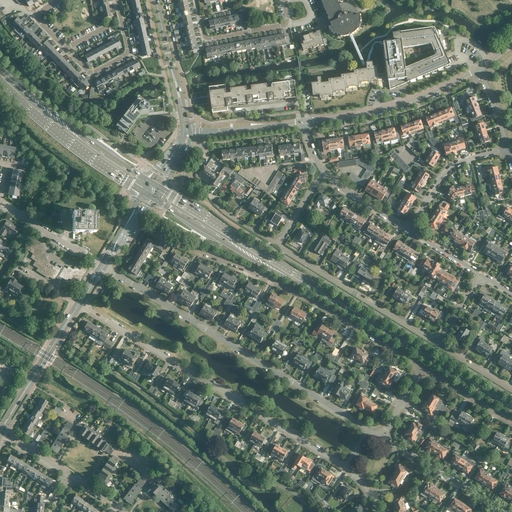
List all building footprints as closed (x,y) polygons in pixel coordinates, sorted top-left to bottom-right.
[(338,5),(336,0),(320,0),(321,1),(323,1),(325,6),(324,7),(327,14),(328,13),(331,19),(329,20),(332,26),(329,27),(330,30),(332,32),(334,34),(335,32),(338,33),(337,35),(338,33),(341,34),(340,36),(343,36),(346,36),(349,35),(349,34),(350,33),(352,34),(354,33),(356,31),(358,28),(357,28),(358,25),(360,26),(360,25),(358,25),(359,22),(361,23),(361,20),(360,17),(359,14),(356,15),(355,13),(357,12),(356,9),(353,7),(351,5),(348,4),(345,3),(342,4),(338,5)] [(181,13),(189,11),(189,8),(194,7),(193,5),(188,6),(180,8),(178,8),(179,13),(181,13)] [(114,10),(110,11),(103,13),(104,19),(111,17),(110,14),(115,12),(114,10)] [(233,16),(236,26),(236,28),(241,27),(238,15),(235,15),(235,11),(232,11),(233,16)] [(236,26),(233,16),(231,16),(230,12),(228,12),(228,17),(231,28),(236,26)] [(231,28),(228,17),(226,17),(225,13),(223,14),(224,18),(226,26),(226,29),(231,28)] [(22,22),(23,21),(25,19),(24,17),(20,21),(17,18),(12,23),(15,25),(12,28),(14,30),(17,27),(22,22)] [(22,22),(17,27),(21,31),(26,27),(22,22)] [(30,31),(26,27),(21,31),(26,36),(30,31)] [(369,53),(366,63),(372,62),(378,75),(388,73),(390,90),(450,65),(435,28),(393,33),(394,41),(391,42),(391,43),(381,44),(381,42),(375,43),(374,44),(372,47),(369,53)] [(281,30),(279,30),(279,35),(281,43),(286,43),(286,44),(289,43),(288,36),(285,37),(285,34),(282,35),(281,30)] [(316,33),(313,34),(317,46),(320,45),(320,46),(324,45),(324,46),(328,45),(325,38),(323,39),(320,30),(316,32),(316,33)] [(30,31),(26,36),(30,40),(35,35),(30,31)] [(37,38),(35,35),(30,40),(34,45),(39,40),(40,38),(43,36),(45,33),(43,31),(40,34),(41,35),(37,38)] [(306,35),(310,48),(313,47),(313,48),(317,47),(317,46),(313,34),(313,32),(309,34),(309,35),(306,36),(306,35)] [(257,39),(256,34),(254,35),(255,39),(255,40),(257,48),(257,51),(262,50),(261,47),(260,39),(257,39)] [(310,48),(306,35),(306,36),(303,37),(303,35),(299,37),(303,51),(307,50),(307,49),(310,48)] [(117,39),(111,42),(115,48),(120,45),(117,39)] [(43,44),(39,40),(34,45),(39,49),(41,47),(40,47),(43,44)] [(43,53),(45,51),(50,46),(46,41),(43,44),(40,47),(41,47),(39,49),(43,53)] [(115,48),(111,42),(106,45),(109,51),(115,48)] [(200,50),(198,49),(197,47),(202,46),(202,44),(197,45),(189,47),(190,52),(197,50),(197,51),(196,53),(198,54),(200,50)] [(109,51),(106,45),(101,48),(104,54),(109,51)] [(50,46),(45,51),(49,56),(55,50),(50,46)] [(101,48),(95,50),(99,57),(104,54),(101,48)] [(55,50),(49,56),(53,60),(59,55),(55,50)] [(99,57),(95,50),(90,53),(93,60),(99,57)] [(63,51),(61,53),(59,55),(53,60),(51,62),(56,66),(58,65),(63,59),(61,56),(64,53),(63,51)] [(93,60),(90,53),(84,56),(88,63),(93,60)] [(69,62),(71,60),(69,58),(66,62),(63,59),(58,65),(62,69),(68,63),(69,62)] [(131,63),(130,61),(128,59),(126,60),(129,64),(125,66),(129,72),(134,69),(131,63)] [(136,60),(131,63),(134,69),(139,66),(136,60)] [(377,77),(377,74),(378,75),(372,62),(366,63),(367,68),(365,69),(354,70),(354,73),(341,75),(342,78),(329,79),(329,82),(321,83),(321,77),(317,78),(318,82),(312,83),(313,95),(317,94),(319,93),(320,96),(323,96),(331,95),(331,94),(334,94),(333,91),(335,91),(336,92),(344,90),(346,89),(346,87),(348,86),(348,87),(356,86),(356,85),(359,85),(358,82),(361,82),(368,81),(371,80),(370,76),(372,76),(373,78),(377,77)] [(72,68),(68,63),(62,69),(66,73),(72,68)] [(123,75),(129,72),(125,66),(120,69),(123,75)] [(72,68),(66,73),(70,78),(76,72),(72,68)] [(78,74),(81,70),(80,69),(78,70),(76,72),(70,78),(75,82),(81,76),(78,74)] [(123,75),(120,69),(115,71),(118,77),(123,75)] [(115,71),(110,74),(113,80),(118,77),(115,71)] [(110,74),(104,77),(108,83),(113,80),(110,74)] [(78,88),(79,86),(88,77),(87,76),(83,79),(81,76),(75,82),(73,83),(78,88)] [(88,77),(79,86),(84,91),(89,85),(87,82),(90,79),(88,77)] [(108,83),(104,77),(99,80),(102,86),(108,83)] [(102,86),(99,80),(94,83),(97,89),(102,86)] [(209,87),(213,113),(228,111),(228,107),(233,107),(233,105),(237,104),(240,103),(240,104),(248,104),(248,105),(254,104),(254,103),(269,101),(269,102),(275,101),(275,99),(279,98),(279,100),(297,97),(295,80),(226,89),(225,85),(209,87)] [(467,107),(468,107),(468,106),(476,103),(474,97),(471,94),(466,96),(465,100),(467,104),(466,104),(467,107)] [(134,103),(115,126),(117,127),(116,129),(120,131),(121,130),(127,135),(131,131),(129,130),(139,118),(143,117),(144,115),(144,114),(164,112),(163,110),(165,110),(164,104),(163,104),(162,99),(149,101),(147,103),(139,97),(136,100),(134,103)] [(479,109),(476,103),(468,106),(468,107),(469,110),(468,110),(470,113),(471,113),(470,112),(479,109)] [(454,117),(451,108),(444,111),(448,120),(449,120),(448,119),(452,117),(452,118),(454,117),(457,125),(455,126),(456,128),(461,125),(457,115),(454,117)] [(481,115),(479,109),(470,112),(471,113),(472,115),(471,116),(472,119),(481,115)] [(446,121),(448,120),(444,111),(438,113),(442,121),(445,120),(446,121)] [(442,121),(438,113),(432,116),(436,124),(439,122),(440,123),(442,122),(442,121)] [(436,124),(432,116),(426,118),(429,127),(433,125),(433,126),(436,125),(436,124)] [(414,122),(417,133),(424,131),(423,130),(420,120),(414,122)] [(407,124),(410,134),(411,135),(417,133),(414,122),(407,124)] [(485,129),(483,122),(472,126),(473,129),(476,128),(477,131),(476,132),(485,129)] [(408,135),(410,134),(407,124),(401,126),(402,130),(398,131),(400,136),(404,135),(407,134),(408,135)] [(389,139),(389,138),(393,137),(393,139),(396,138),(396,140),(400,139),(398,132),(395,133),(394,128),(387,130),(389,139)] [(478,138),(487,135),(485,129),(476,132),(477,135),(478,134),(479,137),(478,138)] [(390,141),(389,138),(389,139),(387,130),(381,131),(383,140),(383,141),(384,142),(390,141)] [(383,140),(381,131),(374,133),(376,142),(380,141),(381,142),(383,141),(383,140)] [(362,135),(363,145),(363,144),(367,143),(367,144),(370,144),(368,134),(362,135)] [(360,146),(363,145),(362,135),(355,136),(356,146),(357,146),(357,145),(360,145),(360,146)] [(487,135),(478,138),(479,141),(480,141),(481,144),(484,143),(485,146),(490,145),(489,141),(487,135)] [(356,146),(355,136),(348,137),(350,146),(350,150),(357,149),(356,146)] [(459,150),(466,148),(463,139),(462,137),(460,138),(460,140),(457,141),(459,150)] [(337,148),(341,147),(341,149),(344,148),(342,138),(336,139),(337,148)] [(453,152),(459,150),(457,141),(456,138),(449,140),(450,143),(453,152)] [(323,153),(330,152),(330,150),(330,149),(329,140),(317,142),(318,148),(322,147),(323,153)] [(446,154),(453,152),(450,143),(444,144),(446,154)] [(304,161),(303,153),(302,153),(301,149),(300,149),(300,144),(292,145),(294,154),(298,154),(299,162),(304,161)] [(264,146),(266,155),(273,154),(272,145),(264,146)] [(294,154),(292,145),(285,146),(286,155),(294,154)] [(9,147),(3,146),(1,156),(7,157),(9,147)] [(251,156),(258,155),(257,146),(250,147),(251,156)] [(258,155),(266,155),(264,146),(257,146),(258,155)] [(286,155),(285,146),(278,146),(279,156),(286,155)] [(16,148),(9,147),(7,157),(14,158),(16,148)] [(244,157),(251,156),(250,147),(243,148),(244,157)] [(243,148),(236,149),(237,158),(237,161),(244,160),(244,157),(243,148)] [(230,159),(237,158),(236,149),(229,150),(229,154),(230,159)] [(220,163),(222,160),(230,159),(229,154),(229,150),(221,151),(222,158),(221,158),(219,162),(220,163)] [(429,156),(437,161),(440,156),(432,150),(429,156)] [(433,167),(437,161),(429,156),(425,162),(433,167)] [(212,181),(215,176),(216,175),(208,168),(208,167),(204,164),(201,168),(202,168),(199,173),(204,176),(212,181)] [(367,170),(372,173),(375,168),(370,164),(367,170)] [(216,175),(215,176),(212,181),(211,183),(217,187),(223,178),(222,177),(224,174),(230,177),(230,176),(232,174),(234,171),(224,165),(217,175),(216,175)] [(494,167),(494,165),(481,168),(482,173),(487,171),(487,172),(488,172),(490,177),(498,174),(499,174),(498,169),(497,169),(497,167),(494,167)] [(303,175),(302,168),(296,169),(293,170),(293,172),(293,173),(296,173),(297,176),(295,180),(301,184),(302,183),(306,183),(305,176),(305,175),(303,175)] [(11,175),(22,177),(22,176),(23,171),(12,169),(11,175)] [(241,185),(244,181),(243,180),(244,179),(234,171),(232,174),(235,176),(234,178),(236,179),(229,189),(234,193),(241,185)] [(426,181),(429,176),(430,175),(422,171),(418,176),(426,181)] [(500,181),(498,174),(490,177),(489,177),(489,180),(491,180),(491,183),(500,181)] [(10,182),(21,184),(22,177),(11,175),(11,176),(10,182)] [(415,182),(423,187),(426,181),(418,176),(415,182)] [(298,189),(301,184),(295,180),(291,185),(298,189)] [(370,195),(377,184),(371,180),(366,189),(367,190),(366,192),(369,193),(370,194),(370,195)] [(223,193),(230,183),(227,181),(220,191),(223,193)] [(492,189),(502,187),(500,181),(491,183),(490,183),(490,184),(490,186),(489,187),(490,190),(492,189)] [(9,188),(20,190),(21,184),(10,182),(9,188)] [(419,193),(423,187),(415,182),(411,188),(419,193)] [(267,189),(272,193),(275,187),(270,184),(268,187),(267,189)] [(375,198),(382,187),(377,184),(370,195),(371,193),(373,194),(372,195),(374,197),(374,196),(376,197),(375,198)] [(462,187),(464,196),(464,197),(471,195),(471,197),(476,196),(474,184),(462,187)] [(241,185),(234,193),(239,197),(240,195),(243,196),(245,193),(248,195),(249,195),(250,195),(252,191),(253,190),(252,190),(253,190),(249,187),(248,190),(241,185)] [(288,190),(295,195),(298,189),(291,185),(288,190)] [(382,187),(375,198),(376,198),(377,196),(378,197),(377,199),(379,200),(380,199),(381,201),(384,196),(387,198),(392,190),(389,188),(387,191),(382,187)] [(454,189),(451,187),(446,195),(453,199),(454,199),(454,198),(458,197),(458,199),(458,196),(456,189),(454,189)] [(456,189),(458,196),(458,199),(462,198),(461,197),(464,196),(462,187),(456,189)] [(502,189),(502,187),(492,189),(493,192),(494,192),(495,196),(496,198),(497,198),(499,194),(503,193),(504,193),(505,191),(504,190),(503,189),(502,189)] [(19,196),(20,190),(9,188),(8,195),(19,196)] [(295,195),(288,190),(286,193),(284,192),(282,194),(292,200),(295,195)] [(404,199),(412,203),(416,198),(408,193),(404,199)] [(292,200),(282,194),(280,197),(283,199),(281,201),(288,205),(292,200)] [(325,206),(330,199),(321,194),(314,206),(318,208),(321,204),(325,206)] [(255,212),(259,204),(256,202),(257,200),(254,199),(248,208),(255,212)] [(409,209),(412,203),(404,199),(401,204),(409,209)] [(333,212),(338,204),(334,202),(329,209),(333,212)] [(397,202),(396,204),(394,208),(405,215),(409,209),(401,204),(397,202)] [(439,206),(435,212),(444,218),(446,214),(445,213),(449,206),(444,203),(441,208),(439,206)] [(259,204),(255,212),(261,216),(265,208),(259,204)] [(508,220),(511,212),(511,210),(508,207),(502,216),(508,220)] [(349,211),(344,208),(339,216),(341,218),(340,220),(343,222),(345,219),(349,211)] [(281,217),(283,214),(274,209),(271,214),(274,216),(271,222),(277,226),(282,218),(281,217)] [(350,222),(354,214),(349,211),(345,219),(348,221),(347,222),(349,223),(350,222)] [(96,214),(89,214),(86,214),(86,212),(82,212),(82,213),(73,213),(72,232),(95,232),(96,214)] [(440,224),(444,218),(435,212),(431,218),(440,224)] [(354,226),(360,218),(354,214),(350,222),(353,224),(353,225),(354,226)] [(360,218),(354,226),(355,226),(354,228),(359,231),(365,221),(360,218)] [(440,224),(431,218),(428,224),(427,226),(430,228),(431,227),(435,229),(438,225),(439,226),(440,224)] [(14,237),(19,230),(12,225),(13,225),(7,221),(2,228),(2,229),(0,231),(0,234),(4,237),(7,232),(14,237)] [(370,224),(364,234),(370,237),(371,235),(376,228),(374,226),(374,225),(371,224),(371,225),(370,224)] [(296,237),(295,239),(302,243),(305,237),(310,240),(314,234),(309,231),(308,233),(301,228),(296,237)] [(381,231),(376,228),(371,235),(375,237),(374,238),(376,239),(381,231)] [(447,229),(444,234),(449,237),(448,237),(454,241),(459,233),(459,232),(456,230),(456,231),(453,230),(452,232),(447,229)] [(380,244),(381,243),(386,234),(381,231),(376,239),(375,241),(380,244)] [(461,235),(459,233),(454,241),(459,244),(464,236),(465,235),(462,234),(461,235)] [(385,248),(386,246),(392,237),(386,234),(381,243),(380,244),(385,248)] [(467,238),(464,236),(459,244),(461,245),(461,247),(464,249),(470,239),(467,237),(467,238)] [(472,240),(473,238),(471,237),(470,239),(464,249),(466,250),(467,249),(470,251),(471,250),(473,251),(474,249),(473,247),(475,243),(472,241),(473,240),(472,240)] [(142,246),(150,252),(153,248),(161,253),(163,249),(153,242),(153,241),(148,238),(147,241),(146,241),(142,246)] [(493,242),(486,238),(483,243),(487,246),(484,251),(486,253),(485,254),(489,256),(495,245),(492,243),(493,242)] [(322,255),(328,245),(321,241),(314,251),(322,255)] [(397,255),(398,253),(399,252),(403,245),(398,241),(393,249),(397,251),(395,253),(397,255)] [(403,245),(399,252),(402,254),(401,255),(403,256),(404,255),(409,248),(403,245)] [(501,248),(496,245),(495,245),(489,256),(494,260),(500,250),(501,248)] [(147,257),(150,252),(142,246),(139,252),(147,257)] [(409,260),(414,251),(409,248),(404,255),(407,257),(407,258),(409,260)] [(337,264),(343,254),(337,250),(330,260),(337,264)] [(506,254),(500,250),(494,260),(497,261),(496,262),(502,265),(503,262),(502,261),(506,254)] [(414,251),(409,260),(409,259),(413,261),(412,262),(414,263),(419,255),(414,251)] [(143,263),(147,257),(139,252),(135,258),(143,263)] [(182,258),(176,254),(175,256),(173,255),(169,261),(174,264),(175,263),(178,265),(182,258)] [(343,254),(337,264),(337,265),(343,269),(349,259),(343,255),(343,254)] [(140,269),(143,263),(135,258),(131,264),(140,269)] [(184,259),(182,258),(178,265),(184,268),(189,260),(185,258),(184,259)] [(428,273),(435,262),(434,262),(428,258),(426,262),(423,260),(420,266),(423,268),(422,269),(428,272),(427,273),(428,273)] [(362,281),(368,271),(370,268),(361,262),(355,272),(356,272),(357,273),(355,276),(362,281)] [(432,278),(440,265),(435,262),(428,273),(431,275),(430,276),(432,278)] [(136,275),(140,269),(131,264),(128,270),(136,275)] [(201,264),(196,272),(195,273),(201,277),(203,275),(207,268),(201,264)] [(440,265),(432,278),(433,277),(438,280),(444,272),(440,270),(441,269),(439,268),(440,265)] [(207,268),(203,275),(208,278),(213,270),(210,268),(209,269),(207,268)] [(373,274),(368,271),(362,281),(367,284),(369,280),(374,284),(375,283),(378,285),(382,279),(378,277),(379,276),(373,273),(373,274)] [(444,272),(438,280),(439,280),(437,283),(440,284),(441,282),(444,284),(450,275),(444,272)] [(227,284),(231,277),(225,273),(220,282),(223,284),(224,282),(227,284)] [(401,274),(399,273),(393,278),(397,281),(401,274)] [(456,279),(450,275),(443,286),(452,292),(458,282),(455,280),(456,279)] [(231,277),(227,284),(232,288),(237,279),(234,277),(233,278),(231,277)] [(11,293),(16,284),(17,281),(11,278),(4,290),(6,291),(7,290),(11,293)] [(162,291),(167,282),(161,278),(156,287),(162,291)] [(167,282),(162,291),(168,294),(173,286),(167,282)] [(251,294),(255,286),(249,282),(244,291),(247,293),(247,292),(251,294)] [(16,284),(11,293),(13,294),(14,293),(19,296),(21,293),(19,291),(22,287),(16,284)] [(255,286),(251,294),(257,298),(262,289),(258,286),(258,287),(255,286)] [(422,298),(427,288),(424,286),(418,295),(422,298)] [(399,300),(404,292),(398,288),(393,296),(399,300)] [(184,304),(189,296),(190,294),(184,290),(178,301),(184,304)] [(412,297),(404,292),(399,300),(405,304),(407,300),(408,301),(410,299),(411,300),(412,297)] [(273,306),(278,297),(273,294),(267,302),(273,306)] [(490,298),(485,295),(482,299),(481,298),(479,301),(480,302),(479,303),(485,307),(490,298)] [(189,296),(184,304),(190,308),(195,299),(189,296)] [(284,301),(278,297),(273,306),(279,309),(284,301)] [(491,310),(493,306),(496,302),(490,298),(485,307),(491,310)] [(231,301),(227,307),(225,311),(228,313),(234,304),(231,301)] [(253,312),(259,303),(256,301),(253,305),(250,310),(251,311),(253,312)] [(497,314),(500,309),(502,305),(496,302),(493,306),(491,310),(497,314)] [(206,317),(212,307),(206,303),(200,314),(206,317)] [(259,303),(253,312),(254,313),(256,314),(262,305),(259,303)] [(427,307),(424,305),(422,309),(425,311),(424,311),(421,310),(419,313),(423,315),(422,316),(422,317),(423,318),(425,317),(426,317),(428,318),(433,310),(427,307)] [(502,305),(500,309),(497,314),(497,313),(500,315),(500,316),(503,317),(508,309),(502,305)] [(212,307),(206,317),(212,321),(218,311),(212,307)] [(296,319),(301,311),(295,307),(290,315),(296,319)] [(433,310),(428,318),(434,322),(434,321),(437,323),(439,320),(438,319),(441,315),(439,314),(438,313),(439,313),(439,311),(434,308),(433,310)] [(301,311),(296,319),(302,323),(307,314),(301,311)] [(254,313),(251,319),(250,321),(253,323),(258,315),(256,314),(254,313)] [(230,328),(235,320),(229,316),(224,325),(230,328)] [(481,328),(484,323),(481,321),(481,322),(477,320),(471,317),(469,320),(479,326),(478,327),(481,328)] [(235,320),(230,328),(236,332),(241,323),(235,320)] [(90,334),(95,327),(88,322),(85,321),(82,325),(84,327),(84,328),(83,329),(90,334)] [(323,336),(328,328),(322,324),(318,331),(315,329),(312,335),(314,336),(315,335),(316,336),(317,334),(320,335),(320,334),(323,336)] [(254,326),(251,332),(249,331),(247,334),(254,339),(260,330),(254,326)] [(97,339),(102,331),(95,327),(90,334),(98,338),(97,339)] [(468,338),(471,333),(469,332),(463,327),(456,338),(458,338),(457,339),(461,342),(462,341),(463,342),(466,337),(468,338)] [(334,332),(328,328),(323,336),(326,338),(326,339),(328,341),(327,343),(331,345),(333,341),(330,339),(333,334),(334,334),(335,333),(334,332)] [(104,346),(107,341),(105,339),(108,334),(106,333),(106,332),(103,330),(103,331),(102,331),(97,339),(103,343),(101,345),(104,346)] [(265,334),(260,330),(254,339),(260,342),(265,334)] [(481,353),(486,345),(483,343),(484,341),(481,339),(475,349),(478,351),(477,351),(481,353)] [(276,352),(281,344),(276,340),(270,348),(276,352)] [(281,344),(276,352),(282,355),(283,356),(284,356),(286,356),(287,354),(286,353),(285,352),(285,351),(287,347),(281,344)] [(489,347),(486,345),(481,353),(485,356),(485,355),(488,357),(492,350),(495,351),(497,347),(496,347),(495,346),(493,344),(492,344),(491,345),(489,347)] [(354,351),(350,358),(354,360),(355,357),(358,359),(363,351),(361,350),(356,348),(355,348),(354,348),(354,349),(353,349),(353,350),(353,351),(354,351)] [(130,354),(124,350),(122,354),(120,353),(118,357),(123,360),(122,361),(125,363),(126,362),(125,362),(130,354)] [(363,351),(358,359),(357,359),(366,364),(369,359),(366,358),(369,353),(363,350),(363,351)] [(125,362),(126,362),(129,364),(128,365),(131,367),(138,355),(131,352),(130,354),(125,362)] [(504,367),(509,359),(505,357),(508,353),(505,352),(504,353),(498,363),(500,365),(504,367)] [(298,365),(303,357),(297,353),(292,362),(298,365)] [(303,357),(298,365),(304,369),(309,360),(303,357)] [(149,374),(154,365),(149,362),(148,362),(143,370),(149,374)] [(376,364),(373,369),(379,373),(382,368),(376,364)] [(154,365),(149,374),(152,376),(149,380),(152,381),(160,368),(154,365)] [(325,370),(323,369),(319,367),(314,375),(320,379),(325,370)] [(384,372),(382,375),(392,381),(395,377),(396,378),(399,373),(396,372),(396,371),(396,370),(394,368),(393,369),(392,370),(389,367),(386,373),(384,372)] [(331,374),(325,370),(320,379),(326,382),(331,374)] [(382,375),(379,379),(381,380),(379,383),(388,388),(392,381),(382,375)] [(168,391),(173,381),(169,378),(168,379),(166,378),(162,383),(164,384),(162,387),(168,391)] [(363,380),(360,385),(366,389),(369,383),(363,380)] [(173,381),(168,391),(174,394),(179,386),(178,385),(179,385),(173,381)] [(339,396),(345,387),(343,386),(345,383),(341,381),(333,393),(339,396)] [(351,392),(351,391),(345,387),(339,396),(348,401),(351,396),(349,395),(350,393),(350,392),(351,392)] [(189,393),(186,391),(184,396),(186,397),(184,401),(190,404),(195,395),(190,392),(189,393)] [(368,400),(369,398),(365,396),(366,395),(362,392),(359,397),(355,404),(359,406),(359,407),(359,408),(361,410),(362,409),(362,408),(363,409),(363,408),(368,400)] [(426,402),(434,407),(440,398),(432,394),(430,398),(429,398),(426,402)] [(195,395),(190,404),(196,408),(201,399),(195,395)] [(41,398),(38,404),(45,408),(48,402),(41,398)] [(368,400),(363,408),(367,411),(368,410),(372,413),(377,406),(368,400)] [(436,408),(434,407),(426,402),(422,409),(431,414),(432,412),(434,412),(436,408)] [(34,409),(41,413),(45,408),(38,404),(34,409)] [(217,409),(211,405),(206,414),(212,418),(217,409)] [(449,408),(443,405),(440,409),(443,411),(442,412),(446,414),(449,408)] [(38,419),(41,413),(34,409),(31,415),(38,419)] [(217,409),(212,418),(217,421),(223,412),(217,409)] [(465,413),(462,412),(460,415),(459,415),(458,416),(453,413),(449,421),(450,421),(454,423),(454,424),(455,424),(456,422),(458,423),(459,421),(463,424),(468,415),(465,413)] [(31,415),(28,420),(35,424),(38,419),(31,415)] [(468,415),(463,424),(466,426),(466,427),(468,428),(467,430),(471,432),(474,426),(471,424),(474,419),(471,417),(468,415)] [(233,418),(228,426),(226,429),(232,433),(233,431),(239,422),(233,418)] [(35,424),(28,420),(24,426),(31,430),(35,424)] [(422,431),(423,428),(424,427),(422,425),(414,421),(410,428),(419,434),(420,431),(422,431)] [(244,425),(239,422),(233,431),(239,434),(242,430),(244,431),(246,427),(244,426),(244,425)] [(67,428),(69,426),(66,424),(63,428),(59,434),(66,438),(70,432),(69,432),(70,429),(67,428)] [(78,429),(77,431),(79,432),(79,434),(84,437),(90,428),(85,425),(83,427),(78,424),(76,425),(80,428),(78,429)] [(24,426),(21,431),(28,435),(31,430),(24,426)] [(89,441),(93,434),(95,432),(90,428),(84,437),(89,441)] [(408,437),(413,440),(413,439),(416,441),(418,437),(417,436),(419,434),(410,428),(406,435),(408,437)] [(255,444),(260,435),(254,432),(249,440),(255,444)] [(498,444),(503,435),(500,433),(500,434),(496,432),(494,438),(490,436),(487,441),(491,443),(492,442),(494,443),(495,442),(498,444)] [(63,443),(66,438),(59,434),(56,439),(63,443)] [(94,445),(99,438),(93,434),(89,441),(94,445)] [(266,444),(268,441),(266,439),(260,435),(255,444),(254,446),(256,447),(257,446),(261,448),(263,443),(266,444)] [(503,435),(498,444),(502,446),(501,447),(504,448),(503,450),(507,452),(510,446),(506,444),(509,439),(506,437),(507,437),(503,435)] [(99,448),(104,441),(99,438),(94,445),(99,448)] [(56,439),(53,444),(60,448),(63,443),(56,439)] [(105,451),(108,446),(111,442),(106,439),(104,441),(99,448),(104,452),(104,451),(105,451)] [(431,451),(437,442),(432,439),(426,448),(428,449),(427,450),(430,452),(431,451)] [(60,448),(53,444),(50,442),(47,447),(50,449),(57,453),(60,448)] [(437,455),(442,447),(439,445),(439,443),(437,442),(431,451),(437,455)] [(277,457),(282,448),(276,445),(273,444),(271,448),(273,450),(271,454),(277,457)] [(442,447),(437,455),(438,455),(437,456),(440,458),(441,457),(443,458),(449,449),(446,447),(445,449),(442,447)] [(287,458),(289,454),(288,452),(282,448),(277,457),(282,461),(285,457),(287,458)] [(301,467),(306,459),(306,458),(300,454),(292,467),(295,469),(297,465),(301,467)] [(462,457),(461,457),(456,454),(450,463),(456,466),(462,457)] [(12,465),(16,458),(10,455),(6,462),(4,466),(7,467),(9,463),(12,465)] [(462,470),(467,462),(463,460),(464,459),(465,456),(463,455),(461,457),(462,457),(456,466),(462,470)] [(15,471),(17,468),(21,461),(16,458),(12,465),(10,468),(15,471)] [(111,459),(110,458),(106,463),(113,468),(116,463),(117,464),(120,460),(118,459),(117,458),(115,461),(113,460),(111,459)] [(306,459),(301,467),(306,470),(308,468),(310,469),(314,464),(311,462),(306,459)] [(26,464),(21,461),(17,468),(22,471),(26,464)] [(467,462),(462,470),(468,473),(473,464),(470,463),(469,464),(467,462)] [(110,473),(113,468),(106,463),(103,468),(110,473)] [(26,464),(22,471),(21,473),(26,476),(27,474),(32,467),(26,464)] [(394,473),(403,479),(408,469),(400,464),(397,470),(396,469),(394,473)] [(37,471),(32,467),(27,474),(33,478),(37,471)] [(106,478),(110,473),(103,468),(99,473),(106,478)] [(321,469),(319,468),(313,478),(321,483),(322,481),(327,472),(322,469),(321,469)] [(481,481),(485,474),(486,472),(481,469),(475,478),(481,481)] [(38,481),(42,474),(37,471),(33,478),(38,481)] [(334,476),(327,472),(322,481),(328,485),(333,477),(333,478),(334,476)] [(487,485),(492,478),(488,475),(489,474),(486,472),(485,474),(481,481),(487,485)] [(103,483),(106,478),(99,473),(96,479),(103,483)] [(403,479),(394,473),(391,477),(392,478),(389,483),(397,488),(403,479)] [(42,474),(38,481),(37,482),(43,485),(43,484),(47,477),(42,474)] [(47,489),(49,487),(53,480),(47,477),(43,484),(43,485),(42,486),(47,489)] [(492,478),(487,485),(492,489),(493,487),(495,488),(496,485),(495,484),(498,480),(495,478),(494,479),(492,478)] [(141,485),(139,484),(142,480),(140,479),(138,482),(136,484),(132,489),(138,494),(142,489),(141,488),(143,486),(141,485)] [(157,485),(153,481),(152,480),(150,482),(153,484),(152,486),(150,488),(152,490),(151,491),(156,495),(162,489),(164,487),(159,482),(157,485)] [(303,488),(306,483),(301,480),(298,485),(303,488)] [(505,497),(510,489),(507,487),(509,485),(506,484),(504,482),(502,486),(504,487),(500,493),(505,497)] [(429,495),(434,487),(434,486),(430,484),(430,485),(428,483),(422,493),(425,495),(426,493),(429,495)] [(349,495),(350,494),(351,494),(352,494),(352,493),(352,492),(352,491),(344,486),(343,488),(344,488),(339,496),(346,500),(349,495)] [(423,488),(419,486),(413,496),(416,498),(423,488)] [(434,487),(429,495),(428,497),(430,499),(431,497),(434,498),(434,499),(439,490),(434,487)] [(128,494),(134,499),(138,494),(132,489),(128,494)] [(166,493),(165,492),(162,489),(156,495),(161,499),(166,493)] [(13,494),(13,491),(5,490),(5,493),(0,493),(0,496),(0,499),(9,500),(9,494),(13,494)] [(434,499),(434,498),(433,500),(436,502),(437,500),(440,502),(445,494),(439,490),(434,499)] [(165,503),(173,495),(168,491),(166,493),(161,499),(165,503)] [(130,504),(134,499),(128,494),(124,499),(130,504)] [(76,505),(81,499),(76,495),(71,502),(69,505),(71,507),(74,504),(76,505)] [(170,508),(175,502),(172,498),(174,496),(173,495),(165,503),(170,508)] [(396,507),(405,503),(404,501),(403,501),(401,498),(397,499),(396,497),(392,499),(395,506),(396,507)] [(455,510),(460,502),(454,498),(448,509),(450,511),(451,509),(454,511),(455,510)] [(9,500),(0,499),(0,505),(4,506),(3,509),(4,510),(4,511),(21,511),(22,510),(10,509),(10,507),(8,507),(9,500)] [(35,509),(43,509),(44,503),(43,503),(43,500),(37,499),(36,503),(35,509)] [(81,499),(76,505),(81,509),(86,502),(81,499)] [(178,511),(179,511),(183,511),(184,511),(180,506),(181,504),(181,503),(180,503),(177,501),(176,502),(175,502),(170,508),(174,511),(175,511),(176,511),(178,511)] [(86,511),(91,506),(86,502),(81,509),(85,511),(86,511)] [(455,510),(454,511),(456,511),(457,511),(458,511),(459,511),(461,511),(466,506),(460,502),(455,510)] [(407,507),(405,503),(396,507),(395,506),(393,507),(395,511),(407,511),(406,508),(407,507)]
